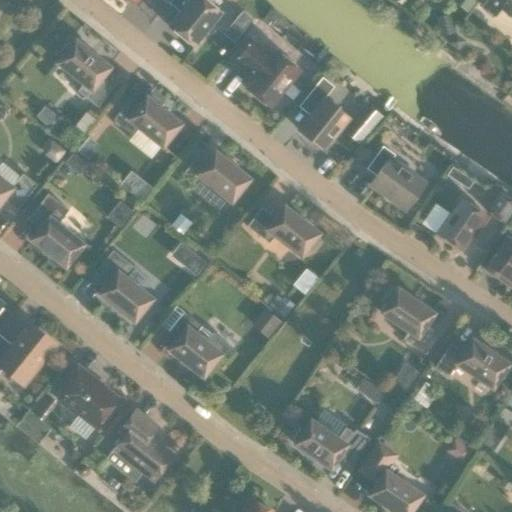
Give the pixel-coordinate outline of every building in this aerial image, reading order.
[(179,0),(185,5),(168,26),(194,47),(221,13),(204,0),(179,0)] [(511,0),(487,0),(482,6),(494,16),(500,9),(511,17),(511,15),(511,0)] [(262,20),(272,28),(281,15),(271,8),(262,20)] [(252,20),(242,12),(238,18),(247,26),(252,20)] [(455,32),(450,15),(436,18),(440,36),(455,32)] [(448,43),(457,51),(461,45),(461,37),(455,33),(448,43)] [(271,56),(252,40),(234,64),(252,79),(245,88),(270,109),(300,71),(275,51),(271,56)] [(75,41),(73,44),(69,41),(61,51),(65,54),(58,63),(83,83),(77,91),(97,108),(112,89),(100,79),(108,68),(75,41)] [(297,130),(323,151),(349,119),(324,99),(334,87),(322,77),(304,99),(315,108),(297,130)] [(179,124),(146,98),(137,109),(128,101),(113,120),(132,135),(138,128),(162,146),(179,124)] [(35,116),(48,127),(57,118),(44,106),(35,116)] [(59,116),(49,129),(74,150),(85,137),(83,136),(95,120),(86,112),(73,128),(59,116)] [(368,136),(355,124),(347,134),(360,145),(368,136)] [(88,137),(77,151),(88,160),(100,146),(88,137)] [(45,154),(56,163),(65,152),(49,139),(42,146),(45,154)] [(394,155),(382,146),(366,169),(377,177),(371,186),(404,210),(423,183),(391,160),(394,155)] [(86,165),(72,153),(64,163),(79,174),(86,165)] [(248,179),(215,153),(206,164),(197,156),(182,175),(191,183),(198,175),(231,201),(248,179)] [(0,163),(1,162),(0,160),(0,202),(3,199),(17,210),(37,185),(22,173),(11,188),(0,178),(0,163)] [(459,183),(468,189),(473,181),(464,175),(459,183)] [(511,210),(511,200),(499,192),(485,211),(503,223),(511,210)] [(40,229),(31,240),(65,266),(82,244),(57,224),(68,210),(48,194),(28,219),(40,229)] [(475,228),(478,231),(487,217),(461,199),(438,234),(435,231),(434,232),(461,250),(475,228)] [(127,200),(116,217),(129,225),(140,209),(127,200)] [(318,233),(284,207),(275,218),(261,207),(246,226),(269,244),(275,236),(300,256),(308,246),(312,249),(320,239),(316,236),(318,233)] [(169,226),(182,237),(195,220),(182,209),(169,226)] [(511,240),(506,237),(488,263),(500,271),(498,274),(511,283),(511,240)] [(109,283),(100,294),(133,321),(151,299),(126,279),(135,268),(112,250),(95,272),(109,283)] [(206,263),(195,254),(185,267),(196,276),(206,263)] [(302,285),(313,294),(327,277),(315,268),(302,285)] [(395,292),(391,289),(384,300),(388,303),(381,313),(408,331),(403,340),(424,354),(438,334),(425,325),(433,314),(397,290),(395,292)] [(274,309),(285,317),(294,305),(283,296),(274,309)] [(280,322),(263,309),(251,325),(268,338),(280,322)] [(169,350),(202,376),(220,354),(218,353),(226,343),(213,333),(205,342),(195,334),(201,326),(183,312),(168,331),(178,339),(169,350)] [(55,346),(29,325),(6,353),(0,347),(0,371),(3,368),(23,385),(55,346)] [(507,364),(472,340),(464,352),(451,343),(435,366),(449,376),(457,364),(492,387),(498,378),(502,380),(510,369),(506,367),(507,364)] [(398,385),(412,394),(426,371),(412,362),(398,385)] [(62,404),(76,415),(68,426),(85,439),(95,425),(96,426),(116,400),(85,376),(88,373),(77,365),(61,385),(71,393),(62,404)] [(377,388),(369,398),(376,403),(383,392),(377,388)] [(157,428),(135,410),(118,432),(125,436),(116,447),(126,455),(124,458),(154,481),(173,456),(149,437),(157,428)] [(296,442),(294,444),(330,468),(338,456),(351,465),(369,439),(355,430),(353,433),(345,427),(337,439),(310,421),(303,431),(299,428),(292,439),(296,442)] [(464,435),(454,451),(472,461),(481,446),(464,435)] [(498,444),(487,437),(483,444),(494,450),(498,444)] [(377,441),(358,470),(377,483),(370,495),(394,511),(409,511),(421,495),(394,478),(399,470),(392,465),(398,455),(377,441)] [(78,474),(81,477),(86,476),(89,472),(89,467),(85,465),(81,465),(77,469),(78,474)] [(498,482),(509,490),(511,485),(511,478),(504,473),(498,482)] [(270,511),(250,498),(240,511),(270,511)] [(463,511),(450,503),(444,511),(463,511)]
